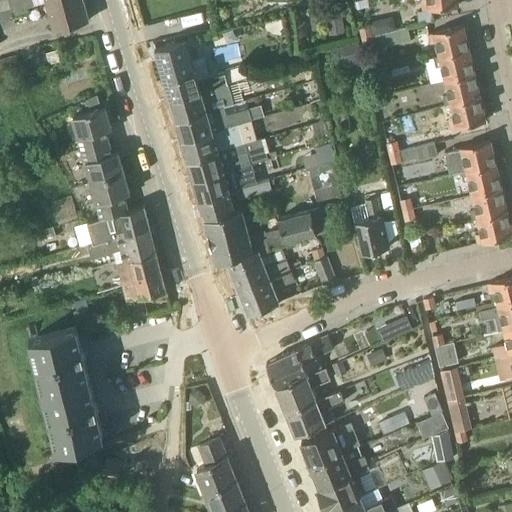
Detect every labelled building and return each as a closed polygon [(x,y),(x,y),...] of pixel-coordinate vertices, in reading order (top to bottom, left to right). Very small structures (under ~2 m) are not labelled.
[(9,0),(14,16),(28,12),(26,4),(33,2),(32,0),(46,0),(54,29),(90,20),(84,0),(9,0)] [(422,0),(424,9),(459,5),(458,0),(422,0)] [(343,16),(327,18),(329,37),(345,35),(343,16)] [(439,56),(469,49),(464,25),(429,33),(431,42),(436,41),(439,56)] [(372,36),(372,35),(370,26),(361,28),(363,38),(372,36)] [(375,49),(386,46),(410,40),(407,28),(372,35),(372,36),(363,38),(365,49),(374,46),(375,49)] [(155,47),(165,79),(170,99),(242,78),(246,77),(243,64),(224,69),(225,71),(198,79),(186,38),(155,47)] [(445,80),(475,72),(469,49),(439,56),(445,80)] [(354,52),(334,56),(338,75),(358,71),(355,53),(354,52)] [(18,53),(0,58),(0,82),(9,80),(25,74),(25,71),(29,69),(27,62),(21,64),(18,53)] [(445,104),(480,96),(475,72),(445,80),(448,94),(443,95),(445,104)] [(232,94),(232,93),(246,89),(242,78),(170,99),(176,119),(224,105),(222,97),(232,94)] [(371,97),(381,94),(379,85),(369,88),(371,97)] [(373,108),(384,105),(381,94),(371,97),(373,108)] [(449,118),(451,128),(486,120),(480,96),(445,104),(440,105),(443,120),(449,118)] [(224,105),(176,119),(182,139),(251,119),(252,119),(247,99),(228,104),(231,112),(227,114),(224,105)] [(83,149),(109,142),(106,129),(111,128),(105,106),(73,115),(83,149)] [(426,123),(425,119),(436,117),(434,110),(385,122),(386,130),(384,130),(391,154),(435,143),(433,131),(406,138),(405,134),(403,134),(402,127),(403,127),(403,125),(407,124),(408,128),(426,123)] [(247,143),(246,139),(244,134),(254,131),(251,119),(182,139),(188,160),(247,143)] [(317,140),(330,136),(325,119),(312,123),(317,140)] [(270,158),(267,148),(265,138),(247,143),(188,160),(194,180),(252,163),(270,158)] [(322,164),(333,161),(337,160),(331,140),(316,144),(322,164)] [(450,175),(451,174),(497,164),(491,140),(455,148),(444,151),(450,175)] [(92,180),(124,171),(118,151),(112,152),(109,142),(83,149),(92,180)] [(438,154),(438,152),(435,143),(391,154),(393,164),(418,157),(418,159),(438,154)] [(333,161),(322,164),(309,168),(319,201),(342,195),(333,161)] [(257,183),(257,182),(252,163),(194,180),(199,200),(200,200),(257,183)] [(497,164),(451,174),(457,197),(471,194),(472,194),(502,187),(497,164)] [(105,216),(128,209),(126,200),(124,194),(130,192),(124,171),(92,180),(99,208),(102,216),(105,216)] [(210,238),(248,228),(243,207),(236,209),(233,199),(272,189),(270,184),(275,183),(273,177),(257,182),(257,183),(200,200),(205,217),(210,238)] [(502,187),(472,194),(475,209),(470,210),(472,219),(508,211),(502,187)] [(370,218),(355,221),(362,253),(388,247),(376,197),(366,199),(370,218)] [(403,211),(413,209),(410,197),(401,199),(403,211)] [(128,209),(105,216),(107,225),(78,233),(81,245),(89,243),(96,242),(150,226),(144,204),(128,209)] [(251,238),(248,228),(210,238),(216,260),(226,257),(259,248),(338,228),(332,204),(267,220),(270,229),(255,233),(251,238)] [(405,221),(415,218),(413,209),(403,211),(405,221)] [(511,235),(511,229),(508,211),(472,219),(472,220),(477,218),(481,233),(476,234),(478,243),(483,242),(511,235)] [(117,262),(156,251),(150,226),(96,242),(89,243),(92,254),(104,252),(114,249),(117,262)] [(419,231),(409,233),(415,258),(424,256),(422,245),(423,245),(419,231)] [(316,259),(326,255),(323,246),(312,250),(316,259)] [(226,257),(239,289),(292,271),(287,259),(267,267),(259,248),(226,257)] [(124,285),(162,274),(157,251),(156,251),(117,262),(113,263),(115,269),(119,268),(124,285)] [(337,278),(330,260),(328,257),(315,262),(324,284),(337,278)] [(248,313),(280,301),(275,287),(295,280),(292,271),(239,289),(248,313)] [(152,298),(167,294),(162,274),(124,285),(128,299),(150,293),(152,298)] [(488,283),(490,292),(495,290),(498,304),(498,305),(511,301),(511,276),(493,281),(493,282),(488,283)] [(426,308),(436,306),(433,296),(424,298),(426,308)] [(511,326),(511,301),(498,305),(498,304),(493,305),(495,315),(500,314),(504,328),(511,326)] [(406,314),(391,321),(397,335),(413,328),(406,314)] [(57,447),(104,435),(76,326),(30,337),(57,447)] [(509,352),(511,351),(511,326),(504,328),(507,343),(502,344),(504,354),(510,353),(509,352)] [(436,345),(444,343),(442,333),(433,335),(436,345)] [(267,362),(277,386),(309,373),(304,360),(334,347),(334,346),(338,344),(336,339),(331,340),(328,334),(267,362)] [(436,345),(438,355),(441,366),(459,361),(454,341),(445,343),(444,343),(436,345)] [(402,386),(436,375),(432,364),(398,375),(402,386)] [(286,410),(317,398),(312,386),(331,378),(326,366),(309,373),(277,386),(286,410)] [(448,400),(465,396),(458,366),(441,370),(448,400)] [(317,398),(286,410),(296,435),(326,423),(321,410),(345,400),(340,389),(317,398)] [(455,431),(472,427),(465,396),(448,400),(455,431)] [(442,410),(440,399),(427,402),(430,415),(442,410)] [(430,415),(427,416),(428,417),(425,418),(431,436),(449,429),(442,410),(430,415)] [(308,465),(343,452),(339,441),(357,434),(351,421),(302,440),(306,450),(304,455),(308,465)] [(467,440),(464,430),(472,428),(472,427),(455,431),(458,442),(467,440)] [(207,490),(237,478),(227,455),(219,436),(200,444),(208,463),(197,467),(207,490)] [(454,456),(451,442),(434,446),(437,461),(454,456)] [(359,446),(343,452),(308,465),(312,475),(316,476),(320,487),(350,475),(370,467),(365,454),(362,455),(359,446)] [(377,461),(387,483),(407,474),(398,452),(377,461)] [(104,477),(119,479),(122,460),(107,458),(104,477)] [(438,484),(451,478),(444,462),(443,461),(422,471),(426,479),(434,475),(438,484)] [(317,488),(325,509),(326,509),(359,495),(350,475),(320,487),(317,488)] [(215,511),(219,511),(246,501),(237,478),(207,490),(215,511)] [(446,505),(459,501),(454,486),(441,490),(446,505)] [(326,509),(325,509),(326,511),(327,510),(328,511),(384,511),(397,507),(392,495),(383,499),(378,487),(360,494),(359,495),(326,509)] [(249,511),(246,501),(219,511),(249,511)] [(413,511),(409,502),(397,507),(384,511),(413,511)]
